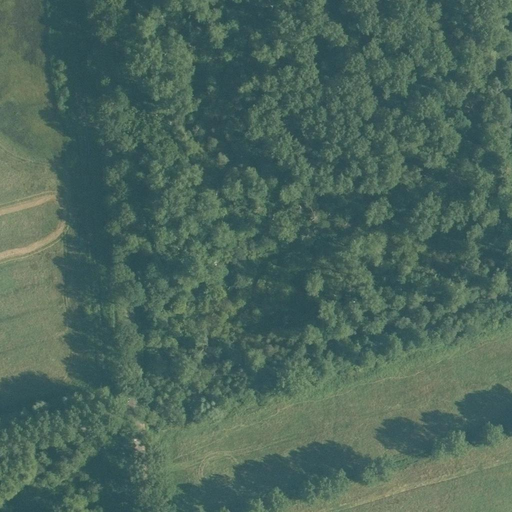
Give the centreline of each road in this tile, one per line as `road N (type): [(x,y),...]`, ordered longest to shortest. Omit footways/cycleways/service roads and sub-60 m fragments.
road 1 (tertiary): [(136,409),(104,0)]
road 2 (unclassified): [(136,409),(0,450)]
